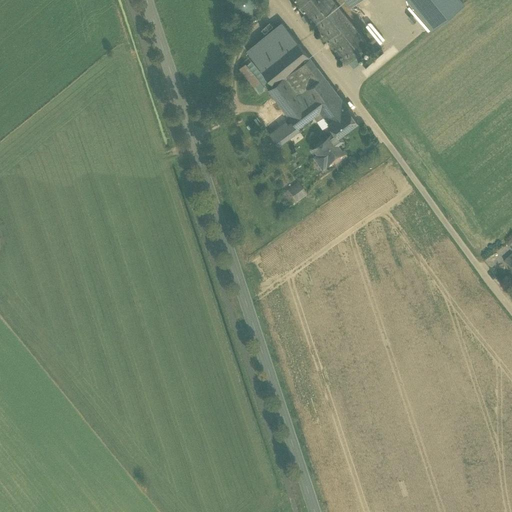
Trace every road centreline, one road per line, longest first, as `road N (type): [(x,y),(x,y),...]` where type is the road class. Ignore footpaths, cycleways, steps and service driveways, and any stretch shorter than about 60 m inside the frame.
road 1 (tertiary): [(145,0),(314,511)]
road 2 (unclassified): [(276,0),(511,309)]
